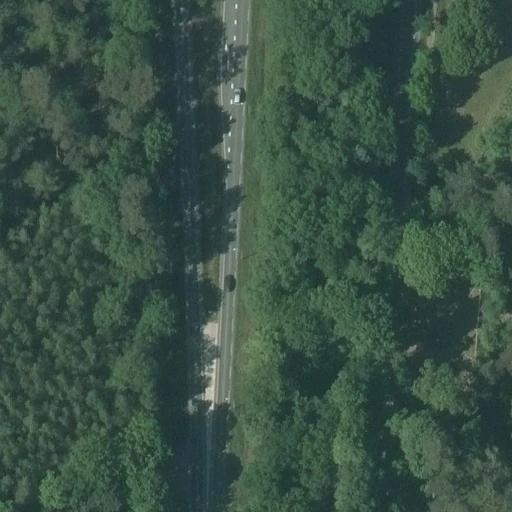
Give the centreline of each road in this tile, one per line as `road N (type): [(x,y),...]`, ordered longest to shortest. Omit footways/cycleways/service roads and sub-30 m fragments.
road 1 (primary): [(209,511),(243,0)]
road 2 (unclassified): [(389,511),(412,0)]
road 3 (primary): [(182,0),(202,511)]
road 4 (track): [(54,511),(144,457),(196,440)]
